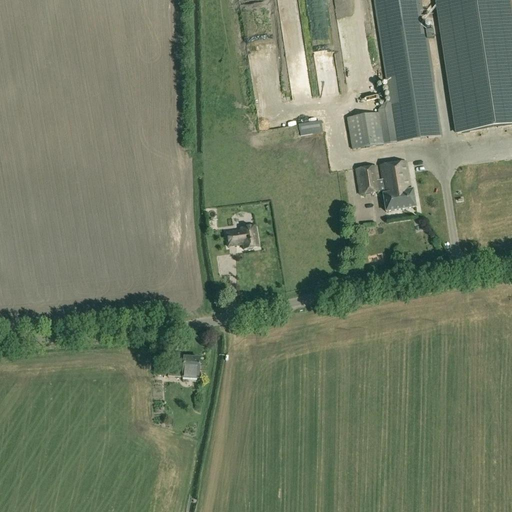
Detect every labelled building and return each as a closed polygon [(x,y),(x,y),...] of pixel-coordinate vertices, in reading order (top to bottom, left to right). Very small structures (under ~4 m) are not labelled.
[(374,0),(396,144),(441,137),(420,0),(374,0)] [(511,23),(509,2),(438,13),(457,135),(511,126),(511,23)] [(352,151),(385,146),(380,114),(347,119),(352,151)] [(315,135),(313,125),(299,127),(301,137),(315,135)] [(410,190),(405,163),(379,167),(382,182),(378,182),(375,168),(355,171),(359,195),(383,191),(384,194),(382,195),(385,212),(414,207),(412,190),(410,190)] [(240,229),(241,232),(226,234),(227,248),(237,247),(236,244),(242,244),(243,251),(247,251),(248,252),(252,252),(253,250),(258,249),(255,228),(240,229)] [(199,379),(200,359),(184,358),(176,358),(175,378),(183,378),(199,379)]
